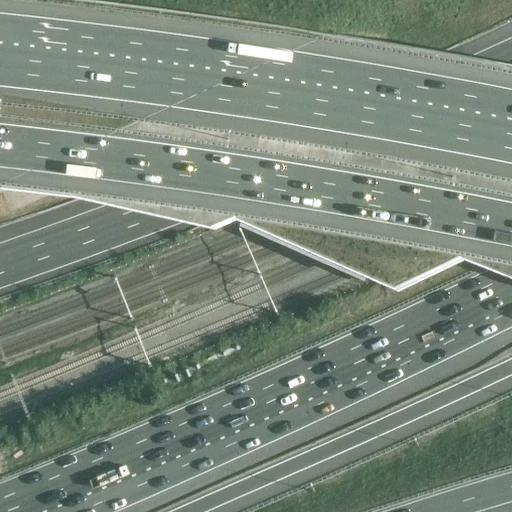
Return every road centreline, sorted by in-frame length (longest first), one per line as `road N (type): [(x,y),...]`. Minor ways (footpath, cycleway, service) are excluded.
road 1 (motorway): [(5,511),(511,288)]
road 2 (motorway): [(511,62),(319,150),(0,267)]
road 3 (motorway): [(0,147),(218,171),(511,227)]
road 4 (motorway): [(511,145),(205,90),(0,64)]
road 5 (motorway): [(192,511),(511,365)]
